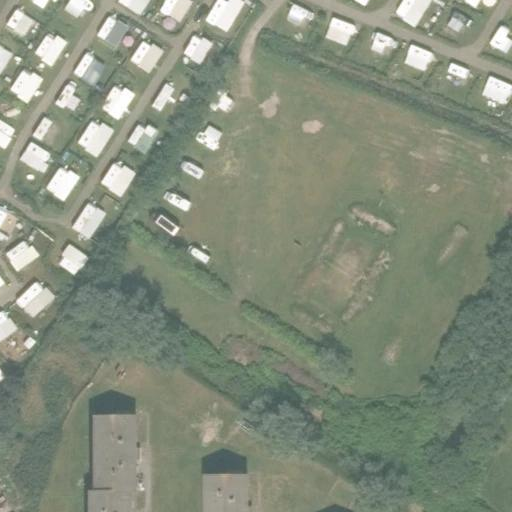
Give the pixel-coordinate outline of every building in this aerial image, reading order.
[(32,0),(47,9),(52,0),(32,0)] [(121,0),(121,1),(143,15),(152,0),(121,0)] [(169,0),(164,9),(183,22),(197,2),(193,0),(169,0)] [(420,26),(435,0),(407,0),(399,14),(420,26)] [(9,24),(26,36),(37,20),(19,8),(9,24)] [(112,14),(100,35),(119,47),(132,26),(112,14)] [(52,31),(36,53),(54,65),(69,43),(52,31)] [(198,32),(185,53),(204,65),(217,43),(198,32)] [(132,60),(152,73),(167,52),(147,39),(132,60)] [(0,74),(2,76),(15,53),(0,44),(0,74)] [(88,52),(75,74),(97,86),(110,64),(88,52)] [(12,90),(32,101),(45,78),(26,67),(12,90)] [(118,83),(103,108),(122,120),(138,95),(118,83)] [(165,111),(176,87),(167,83),(156,107),(165,111)] [(49,113),(35,136),(55,149),(70,126),(49,113)] [(0,116),(0,143),(8,148),(19,128),(0,116)] [(79,144),(101,157),(116,130),(95,117),(79,144)] [(138,143),(147,150),(162,132),(154,125),(138,143)] [(33,141),(22,161),(45,172),(55,152),(33,141)] [(114,188),(124,166),(114,162),(105,184),(114,188)] [(48,190),(67,201),(82,177),(63,165),(48,190)] [(87,202),(75,231),(95,238),(106,209),(87,202)] [(0,211),(0,232),(12,240),(24,219),(3,206),(0,211)] [(20,271),(41,256),(29,238),(7,254),(20,271)] [(79,276),(91,257),(72,244),(59,263),(79,276)] [(41,279),(19,300),(36,317),(58,297),(41,279)] [(0,342),(20,329),(6,309),(0,312),(0,342)] [(131,420),(82,419),(82,496),(126,496),(130,496),(131,456),(131,420)] [(242,511),(242,481),(197,481),(197,511),(242,511)] [(77,496),(77,511),(126,511),(126,496),(82,496),(77,496)]
